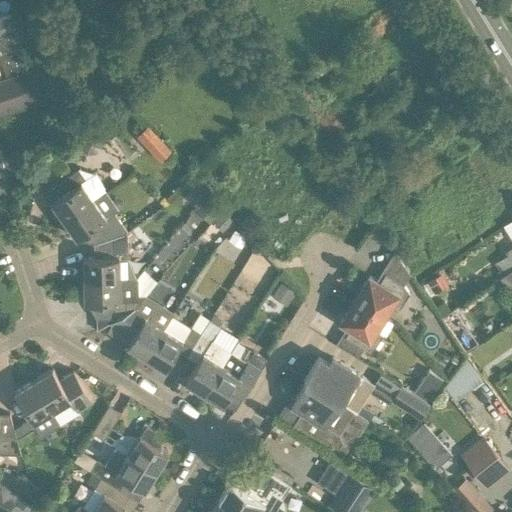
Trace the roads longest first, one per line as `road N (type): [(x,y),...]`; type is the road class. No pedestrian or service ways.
road 1 (residential): [(203,438),(230,430),(334,265)]
road 2 (residential): [(203,438),(192,421),(50,324),(36,306)]
